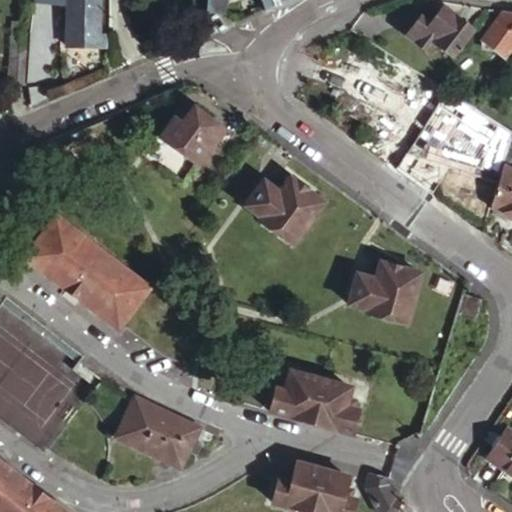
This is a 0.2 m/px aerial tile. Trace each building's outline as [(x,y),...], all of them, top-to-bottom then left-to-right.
[(66,0),(65,38),(100,39),(101,0),(66,0)] [(228,0),(209,0),(209,10),(227,12),(228,0)] [(260,0),(264,9),(284,0),(260,0)] [(438,37),(458,52),(477,26),(454,9),(442,24),(426,12),(410,33),(429,48),(438,37)] [(511,44),(511,11),(500,10),(479,40),(503,57),(511,44)] [(8,84),(28,84),(27,83),(27,79),(26,54),(27,34),(26,22),(7,22),(8,84)] [(222,127),(192,105),(180,123),(172,117),(159,136),(197,163),(222,127)] [(482,230),(501,244),(511,215),(511,169),(502,164),(482,230)] [(322,200),(289,175),(279,190),(262,178),(244,203),(260,215),(258,218),(291,243),(322,200)] [(148,285),(55,215),(24,255),(116,327),(148,285)] [(374,275),(355,269),(346,300),(364,305),(363,309),(404,321),(418,271),(378,259),(374,275)] [(480,299),(462,293),(456,313),(475,318),(480,299)] [(346,383),(286,370),(282,391),(270,388),(264,410),(350,431),(356,407),(342,404),(346,383)] [(198,426),(134,395),(116,432),(180,465),(188,447),(195,450),(201,439),(194,435),(198,426)] [(511,433),(505,428),(486,456),(511,473),(511,433)] [(279,474),(272,499),(315,511),(346,511),(352,494),(342,491),(346,474),(295,458),(290,477),(279,474)] [(66,511),(0,461),(0,511),(66,511)] [(395,511),(398,505),(401,497),(386,489),(384,480),(376,476),(370,473),(367,480),(381,511),(383,511),(395,511)]
